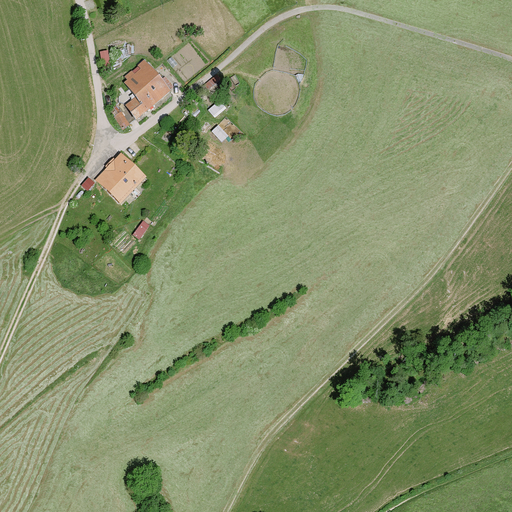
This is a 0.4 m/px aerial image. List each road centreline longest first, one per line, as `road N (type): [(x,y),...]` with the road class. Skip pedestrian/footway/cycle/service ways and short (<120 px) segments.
road 1 (track): [(511,163),(437,266),(271,431),(224,511)]
road 2 (track): [(0,360),(63,205)]
road 3 (residential): [(105,154),(78,0)]
